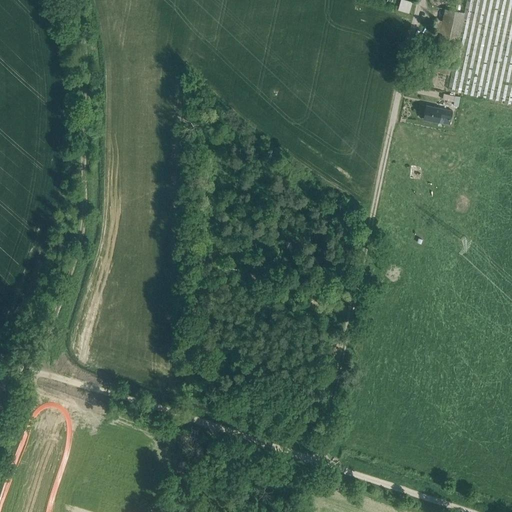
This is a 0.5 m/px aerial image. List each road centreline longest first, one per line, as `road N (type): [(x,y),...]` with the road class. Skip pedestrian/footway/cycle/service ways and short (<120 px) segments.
road 1 (track): [(470,511),(0,361)]
road 2 (track): [(419,0),(321,462)]
road 3 (track): [(73,0),(87,80),(84,218),(34,373)]
